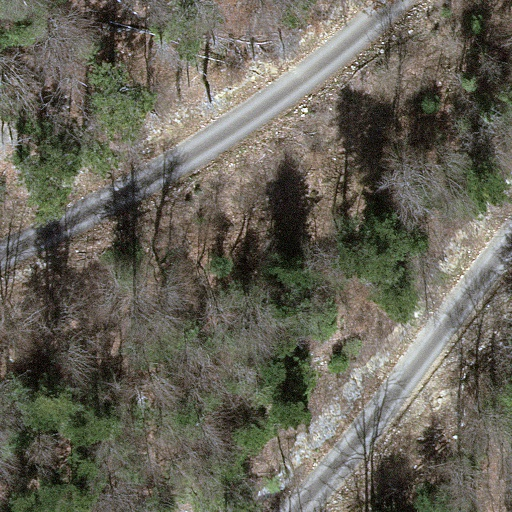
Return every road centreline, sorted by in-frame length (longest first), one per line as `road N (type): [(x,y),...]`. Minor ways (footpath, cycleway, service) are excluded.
road 1 (unclassified): [(385,0),(197,130),(0,247)]
road 2 (unclassified): [(296,511),(511,244)]
